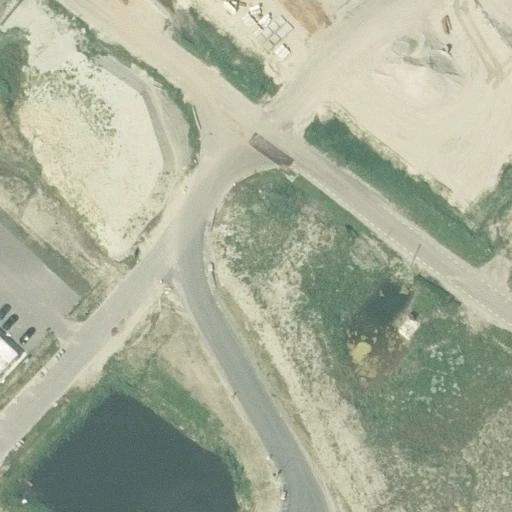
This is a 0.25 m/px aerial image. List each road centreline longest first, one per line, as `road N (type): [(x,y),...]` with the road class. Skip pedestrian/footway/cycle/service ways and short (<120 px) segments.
road 1 (unclassified): [(318,511),(168,252)]
road 2 (unclassified): [(97,0),(85,68),(95,111),(168,252)]
